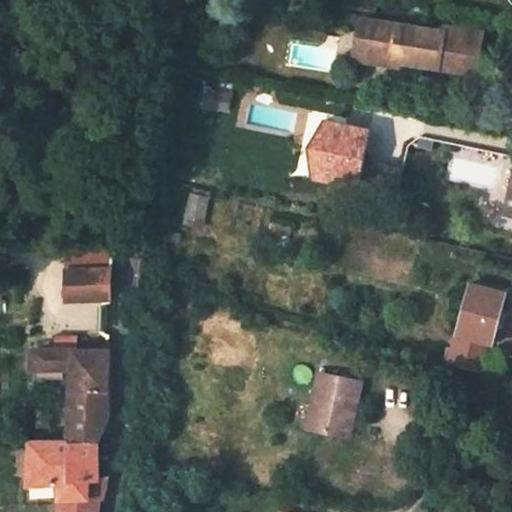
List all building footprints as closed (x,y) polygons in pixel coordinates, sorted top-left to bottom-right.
[(442,31),(359,19),(355,49),(402,57),(401,62),(476,73),(482,32),(443,26),(442,31)] [(372,182),(377,123),(323,119),(319,178),(372,182)] [(194,187),(189,214),(203,217),(209,192),(194,187)] [(187,221),(202,224),(203,217),(189,214),(187,221)] [(65,300),(109,298),(109,270),(64,272),(65,300)] [(479,370),(487,343),(491,344),(505,292),(470,283),(447,363),(479,370)] [(108,418),(109,352),(107,352),(33,349),(33,370),(72,371),(68,444),(95,445),(108,418)] [(318,372),(312,403),(318,404),(313,428),(349,436),(361,381),(318,372)] [(312,403),(307,427),(313,428),(318,404),(312,403)] [(16,454),(17,442),(4,443),(4,454),(16,454)] [(95,445),(30,443),(17,442),(16,454),(17,461),(29,462),(29,479),(28,484),(59,483),(59,499),(58,511),(95,511),(96,500),(103,501),(106,478),(96,477),(95,445)] [(29,479),(29,462),(17,461),(16,479),(29,479)] [(28,499),(59,499),(59,483),(28,484),(28,499)]
